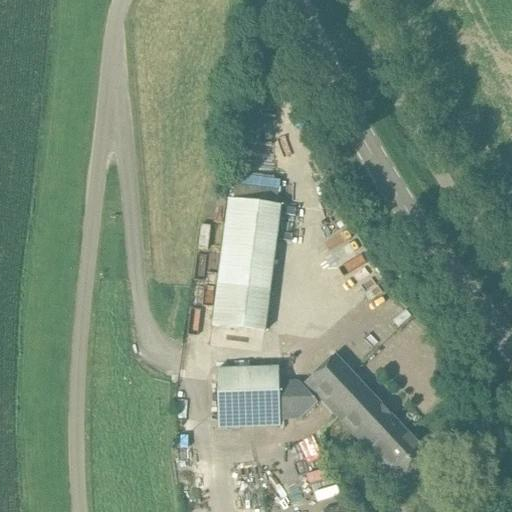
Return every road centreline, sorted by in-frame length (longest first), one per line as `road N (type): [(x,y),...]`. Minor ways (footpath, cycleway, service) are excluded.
road 1 (unclassified): [(78,511),(77,352),(119,0)]
road 2 (secondary): [(511,347),(380,170),(295,0)]
road 3 (unclassified): [(511,281),(432,165),(351,0)]
